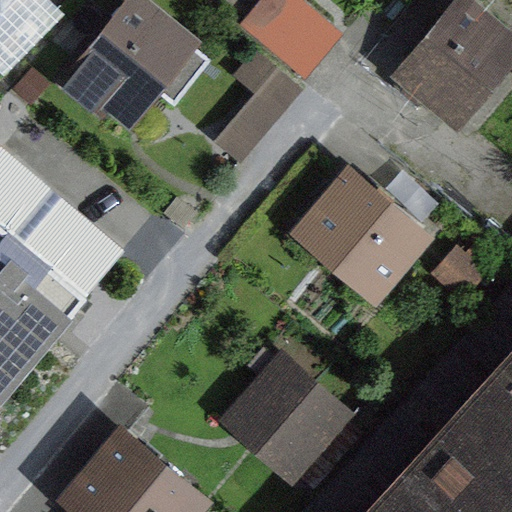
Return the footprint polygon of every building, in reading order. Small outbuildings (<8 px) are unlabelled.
[(0,0),(0,12),(12,0),(0,0)] [(210,55),(141,0),(133,0),(67,81),(100,108),(109,97),(128,112),(152,83),(173,100),(210,55)] [(466,124),(511,60),(511,23),(480,0),(449,0),(396,73),(466,124)] [(274,49),(214,125),(248,152),(308,76),(274,49)] [(376,283),(418,234),(348,174),(306,223),(376,283)] [(0,394),(86,293),(0,220),(0,394)] [(511,511),(511,358),(370,511),(511,511)] [(310,482),(358,429),(284,363),(236,416),(310,482)] [(78,511),(196,511),(209,497),(121,423),(59,496),(78,511)]
